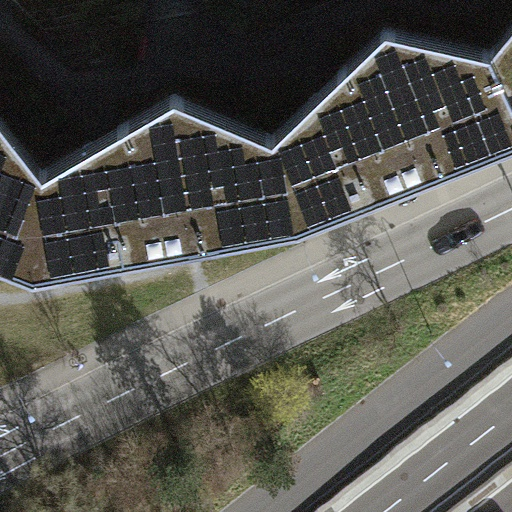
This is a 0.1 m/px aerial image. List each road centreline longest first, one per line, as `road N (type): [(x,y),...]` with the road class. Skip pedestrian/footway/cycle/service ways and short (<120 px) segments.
road 1 (primary): [(511,205),(12,450)]
road 2 (primary): [(511,311),(261,511)]
road 3 (motorway): [(511,412),(381,511)]
